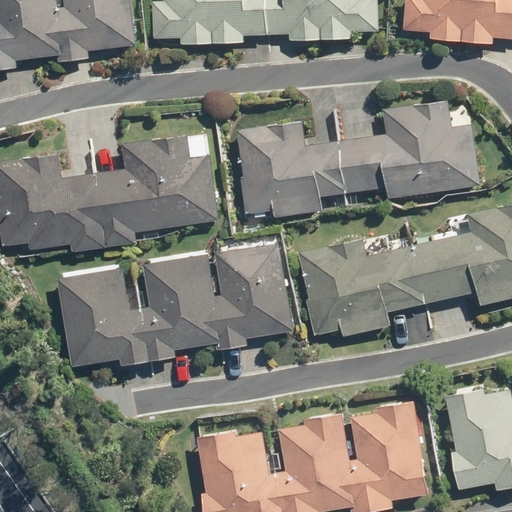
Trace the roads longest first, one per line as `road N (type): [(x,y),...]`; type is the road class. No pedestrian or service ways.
road 1 (residential): [(0,119),(168,84),(471,65)]
road 2 (residential): [(131,405),(396,366),(511,339)]
